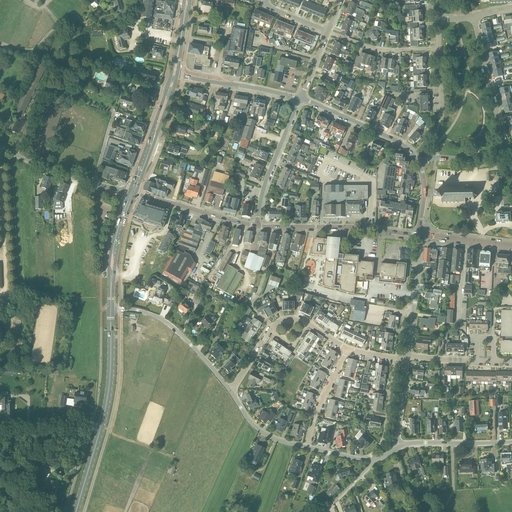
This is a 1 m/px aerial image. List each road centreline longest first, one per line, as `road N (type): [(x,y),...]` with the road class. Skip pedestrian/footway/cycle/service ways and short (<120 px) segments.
road 1 (primary): [(75,511),(108,386),(110,309)]
road 2 (secondary): [(256,226),(421,235)]
road 3 (residential): [(230,392),(171,326),(137,310),(110,309)]
road 4 (tertiary): [(130,197),(0,147)]
road 5 (secondary): [(419,163),(396,140),(299,99)]
road 6 (residential): [(299,99),(266,177),(256,226)]
road 7 (secondary): [(132,193),(256,226)]
road 8 (secondary): [(299,99),(173,78)]
road 9 (residential): [(407,357),(421,235)]
road 10 (primary): [(132,193),(173,78)]
